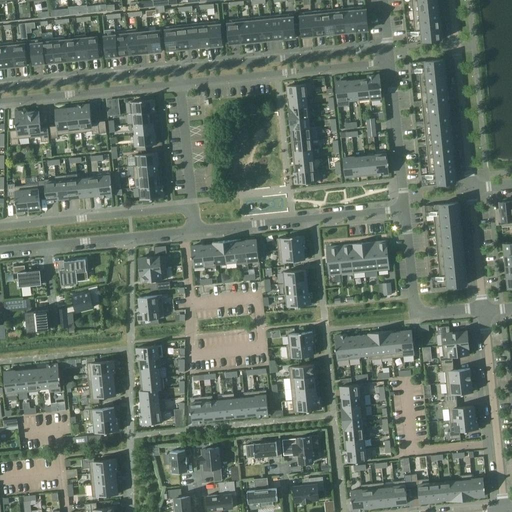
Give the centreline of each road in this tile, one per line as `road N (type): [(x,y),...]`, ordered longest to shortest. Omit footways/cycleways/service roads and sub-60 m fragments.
road 1 (residential): [(387,47),(177,68)]
road 2 (residential): [(194,231),(404,211)]
road 3 (residential): [(179,83),(388,62)]
road 4 (residential): [(482,310),(504,511)]
road 5 (residential): [(192,206),(0,226)]
road 6 (residential): [(451,0),(470,188)]
road 7 (residential): [(188,304),(190,357),(264,350),(258,297)]
road 8 (residential): [(0,101),(179,83)]
road 9 (residential): [(177,68),(0,86)]
road 10 (residential): [(482,310),(431,313),(416,302),(404,211)]
road 11 (residential): [(404,211),(388,62)]
road 12 (residential): [(47,244),(184,232)]
road 13 (residential): [(192,206),(179,83)]
road 14 (residential): [(470,188),(482,310)]
